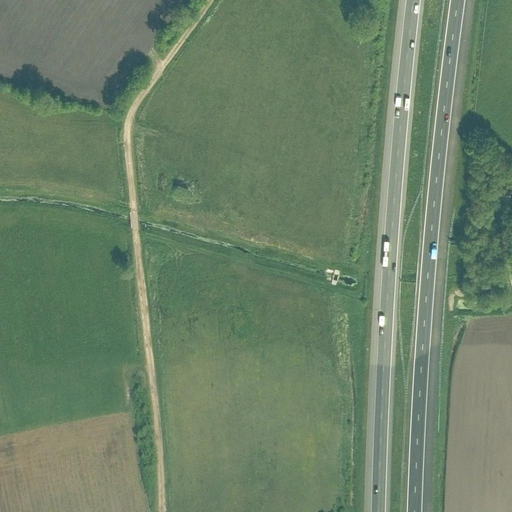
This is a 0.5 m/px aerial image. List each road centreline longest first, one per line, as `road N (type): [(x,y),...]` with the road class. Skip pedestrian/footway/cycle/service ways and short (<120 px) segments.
road 1 (motorway): [(417,511),(437,196),(460,0)]
road 2 (motorway): [(412,0),(378,511)]
road 3 (track): [(162,511),(134,229)]
road 4 (track): [(134,229),(133,106),(209,0)]
